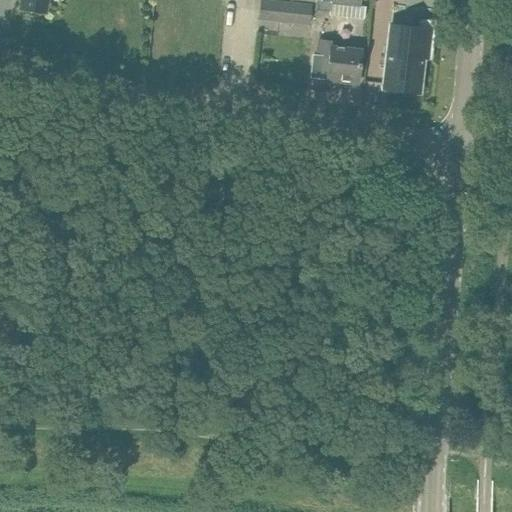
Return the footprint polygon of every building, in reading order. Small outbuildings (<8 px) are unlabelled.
[(20,0),(19,7),(45,11),(46,0),(20,0)] [(307,0),(316,1),(315,10),(329,11),(329,15),(363,19),(364,6),(360,6),(360,0),(307,0)] [(289,2),(287,22),(307,25),(310,5),(289,2)] [(430,48),(433,23),(421,21),(421,29),(394,26),(392,50),(387,49),(383,87),(419,91),(424,54),(419,53),(420,47),(430,48)] [(327,76),(326,79),(358,83),(361,49),(331,46),(332,41),(319,40),(315,75),(327,76)]
